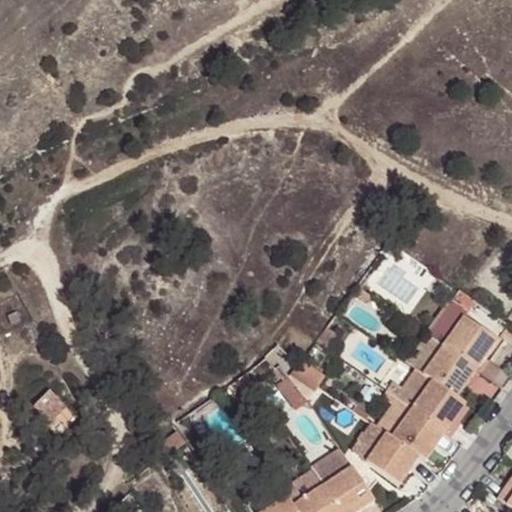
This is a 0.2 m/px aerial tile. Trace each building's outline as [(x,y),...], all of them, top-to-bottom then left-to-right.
[(352,294),(364,302),(368,297),(356,288),(352,294)] [(470,311),(474,303),(456,293),(452,300),(470,311)] [(450,304),(426,336),(443,349),(464,321),(467,317),(450,304)] [(386,319),(392,323),(396,317),(390,313),(386,319)] [(464,321),(443,349),(474,372),(484,359),(495,345),(464,321)] [(502,334),(511,340),(511,330),(507,327),(502,334)] [(326,351),(337,335),(326,328),(316,344),(326,351)] [(404,365),(417,374),(422,377),(443,349),(426,336),(404,365)] [(422,377),(431,384),(455,400),(466,385),(474,372),(443,349),(422,377)] [(510,378),(484,359),(474,372),(501,391),(510,378)] [(301,364),(295,371),(317,388),(322,381),(301,364)] [(295,371),(290,379),(306,402),(317,388),(295,371)] [(501,391),(474,372),(466,385),(486,399),(490,394),(496,398),(501,391)] [(388,396),(411,413),(431,384),(422,377),(417,374),(403,395),(393,390),(388,396)] [(306,402),(290,379),(284,383),(280,387),(295,410),(306,402)] [(431,384),(411,413),(444,435),(464,406),(455,400),(431,384)] [(63,408),(49,393),(34,408),(48,423),(63,408)] [(391,442),(411,413),(388,396),(385,402),(394,407),(377,431),(385,437),(391,442)] [(444,435),(411,413),(391,442),(417,459),(424,464),(444,435)] [(366,466),(385,437),(377,431),(372,428),(352,457),(366,466)] [(167,430),(158,447),(166,460),(185,448),(167,430)] [(417,459),(391,442),(385,437),(366,466),(398,488),(417,459)] [(321,489),(350,470),(339,453),(310,473),(321,489)] [(250,459),(256,469),(263,465),(257,455),(250,459)] [(361,511),(373,505),(350,470),(321,489),(336,511),(361,511)] [(310,473),(281,492),(286,499),(292,509),(321,489),(310,473)] [(336,511),(321,489),(292,509),(294,511),(336,511)] [(511,511),(511,495),(504,489),(496,500),(511,511)] [(294,511),(292,509),(286,499),(267,511),(294,511)]
